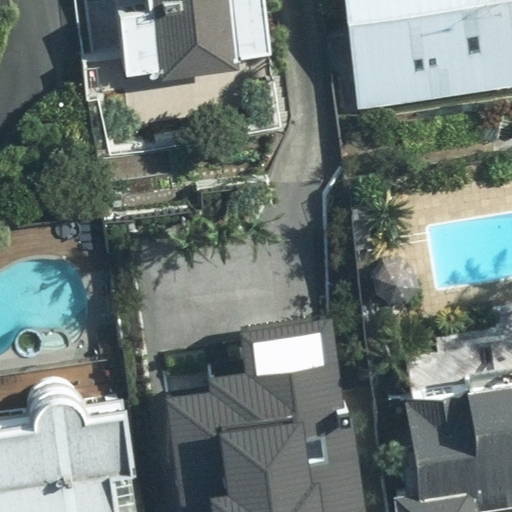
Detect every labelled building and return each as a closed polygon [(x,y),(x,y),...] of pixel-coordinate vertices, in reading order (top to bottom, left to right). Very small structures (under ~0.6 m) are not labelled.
[(0,0),(0,12),(11,10),(9,0),(0,0)] [(277,42),(271,0),(123,0),(132,62),(277,42)] [(511,0),(346,0),(366,107),(511,80),(511,0)] [(177,354),(183,408),(165,410),(177,511),(293,511),(294,510),(382,499),(368,385),(347,388),(340,333),(177,354)] [(476,511),(476,507),(511,502),(511,365),(407,378),(421,492),(400,495),(401,511),(476,511)] [(0,511),(115,511),(107,452),(131,449),(124,388),(89,394),(88,392),(87,390),(86,388),(85,386),(83,384),(82,382),(80,381),(78,379),(76,378),(74,377),(72,376),(70,375),(68,374),(65,374),(63,374),(61,374),(58,374),(56,374),(54,375),(52,375),(49,376),(47,377),(45,378),(43,380),(42,381),(40,383),(38,385),(37,386),(36,389),(35,391),(34,393),(33,395),(33,397),(32,400),(32,402),(0,405),(0,511)]
